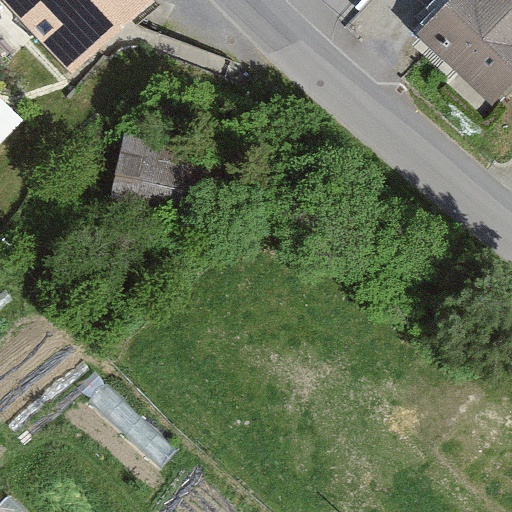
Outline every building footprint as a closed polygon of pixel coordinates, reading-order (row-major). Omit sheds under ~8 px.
[(1,0),(72,75),(152,0),(1,0)] [(511,69),(511,0),(439,0),(417,24),(489,93),(511,69)] [(0,127),(14,111),(0,99),(0,127)] [(116,124),(114,183),(163,185),(165,126),(116,124)] [(55,511),(68,511),(100,478),(53,436),(16,477),(55,511)]
